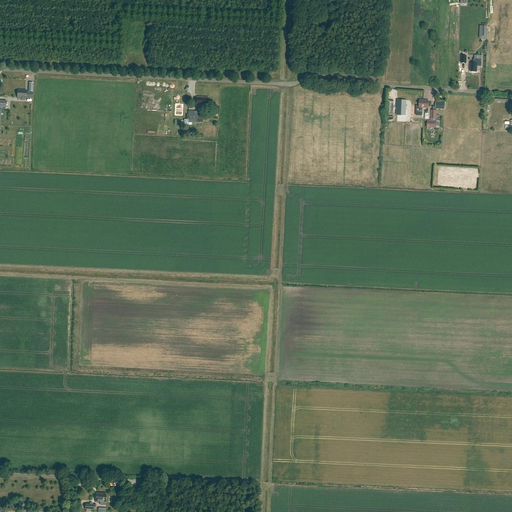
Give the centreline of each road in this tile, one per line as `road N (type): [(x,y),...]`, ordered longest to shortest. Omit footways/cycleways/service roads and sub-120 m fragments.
road 1 (unclassified): [(511,92),(400,87),(361,77),(287,84),(0,69)]
road 2 (residential): [(0,474),(138,480)]
